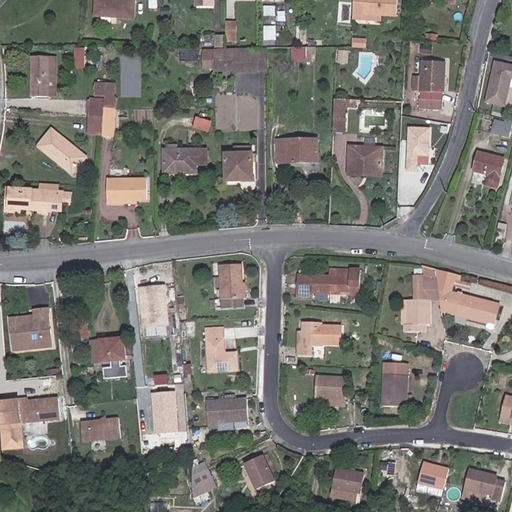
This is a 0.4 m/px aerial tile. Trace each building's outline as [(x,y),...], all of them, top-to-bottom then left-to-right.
[(95,0),(95,15),(131,18),(132,0),(95,0)] [(354,0),(353,13),(380,16),(394,17),(395,0),(354,0)] [(287,6),(269,5),(268,19),(277,19),(276,41),(267,41),(267,43),(286,44),(287,6)] [(353,13),(353,18),(380,21),(380,16),(353,13)] [(230,19),(230,30),(230,35),(241,36),(241,20),(230,19)] [(219,30),(219,47),(229,46),(230,35),(230,30),(219,30)] [(310,35),(310,44),(322,44),(328,44),(329,35),(310,35)] [(322,44),(310,44),(309,61),(322,61),(322,44)] [(89,47),(78,47),(78,68),(89,68),(89,47)] [(215,68),(265,67),(265,48),(215,49),(215,68)] [(21,95),(39,97),(42,57),(24,55),(21,95)] [(42,57),(39,97),(46,98),(50,58),(42,57)] [(443,62),(420,61),(419,118),(441,118),(443,62)] [(511,65),(494,61),(485,104),(505,108),(511,107),(511,65)] [(89,97),(87,116),(103,117),(103,108),(104,99),(89,97)] [(335,97),(333,131),(345,132),(346,109),(347,98),(335,97)] [(347,98),(346,109),(356,110),(356,98),(347,98)] [(112,135),(113,108),(103,108),(103,117),(102,134),(112,135)] [(200,115),(196,127),(213,132),(216,120),(200,115)] [(85,134),(102,136),(102,134),(103,117),(87,116),(85,134)] [(511,135),(511,120),(509,119),(508,122),(496,119),(492,134),(511,138),(511,135)] [(408,127),(405,170),(417,171),(417,165),(430,166),(432,128),(408,127)] [(35,146),(55,162),(59,159),(71,169),(82,155),(49,128),(35,146)] [(317,138),(280,138),(279,162),(317,162),(317,138)] [(225,152),(225,174),(239,174),(239,178),(252,178),(251,152),(247,152),(247,146),(234,147),(234,153),(225,152)] [(373,171),(372,177),(380,178),(382,148),(350,146),(348,169),(373,171)] [(162,147),(162,168),(177,168),(177,172),(195,172),(195,163),(206,163),(207,148),(162,147)] [(500,160),(475,153),(470,171),(485,175),(482,186),(493,189),(500,160)] [(59,159),(55,162),(68,172),(71,169),(59,159)] [(107,191),(137,190),(136,170),(107,170),(107,191)] [(136,170),(137,190),(145,190),(145,170),(136,170)] [(59,199),(59,190),(9,186),(8,198),(4,198),(3,210),(17,211),(17,205),(31,206),(31,209),(38,209),(38,213),(44,213),(44,210),(58,210),(59,199)] [(59,190),(59,199),(66,200),(67,191),(59,190)] [(433,277),(431,267),(424,265),(418,263),(418,270),(418,277),(433,277)] [(238,299),(237,284),(236,265),(215,266),(218,308),(238,307),(238,299)] [(360,286),(360,269),(330,267),(329,275),(298,273),(297,295),(312,296),(312,292),(329,293),(328,300),(339,301),(340,293),(340,289),(350,290),(351,286),(360,286)] [(491,326),(497,304),(450,291),(454,277),(456,273),(431,267),(433,277),(437,295),(440,309),(484,321),(483,324),(485,326),(489,327),(491,326)] [(417,319),(420,319),(420,294),(418,294),(418,277),(418,270),(410,270),(410,294),(403,294),(402,318),(399,318),(399,327),(412,327),(412,319),(417,319)] [(437,295),(433,277),(418,277),(418,294),(420,294),(437,295)] [(461,280),(458,290),(468,292),(470,282),(461,280)] [(139,288),(142,328),(168,325),(165,286),(139,288)] [(359,295),(360,286),(351,286),(350,290),(350,294),(359,295)] [(53,345),(49,306),(33,308),(35,318),(30,318),(29,314),(10,317),(13,340),(30,338),(32,347),(53,345)] [(301,344),(297,343),(296,355),(313,356),(313,346),(320,346),(321,322),(302,321),(302,330),(301,344)] [(79,324),(81,340),(93,339),(90,322),(79,324)] [(220,324),(203,324),(205,368),(234,367),(233,351),(222,351),(220,324)] [(32,347),(30,338),(13,340),(14,349),(32,347)] [(106,345),(108,362),(132,359),(128,338),(115,340),(115,344),(106,345)] [(94,343),(97,364),(108,362),(106,345),(105,342),(94,343)] [(397,389),(402,390),(402,366),(379,365),(378,406),(397,407),(397,389)] [(329,397),(343,398),(345,377),(317,376),(316,396),(329,397)] [(511,391),(502,389),(497,415),(511,419),(511,391)] [(150,392),(152,433),(177,431),(174,391),(150,392)] [(342,405),(343,398),(329,397),(329,404),(342,405)] [(61,420),(59,399),(28,402),(28,400),(19,401),(22,425),(61,420)] [(204,401),(205,424),(245,422),(244,399),(229,399),(220,400),(204,401)] [(511,426),(511,419),(497,415),(495,422),(511,426)] [(80,422),(82,441),(120,437),(118,417),(80,422)] [(241,465),(254,492),(273,483),(261,456),(241,465)] [(441,491),(447,471),(422,464),(416,484),(441,491)] [(328,489),(350,496),(354,497),(359,475),(334,468),(328,489)] [(204,469),(189,476),(190,491),(209,480),(204,469)] [(496,478),(469,471),(463,491),(483,496),(489,498),(488,503),(497,505),(502,484),(495,482),(496,478)] [(190,491),(190,500),(212,488),(209,480),(190,491)] [(415,491),(439,498),(441,491),(416,484),(415,491)] [(349,503),(350,496),(328,489),(326,497),(349,503)] [(483,496),(463,491),(461,501),(481,506),(483,496)]
